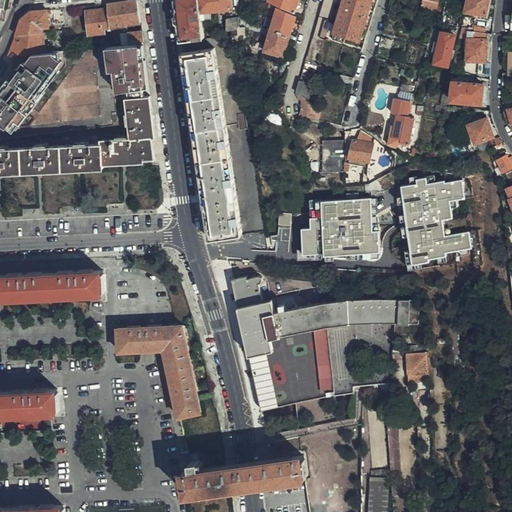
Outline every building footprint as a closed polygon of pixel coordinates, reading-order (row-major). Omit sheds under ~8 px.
[(200,20),(197,0),(179,0),(176,6),(180,41),(202,39),(200,20)] [(231,10),(230,0),(197,0),(200,20),(210,19),(209,13),(231,10)] [(294,14),(299,0),(270,0),(269,2),(294,14)] [(323,0),(319,17),(361,29),(369,0),(323,0)] [(435,12),(437,0),(422,0),(421,8),(435,12)] [(486,18),(489,0),(467,0),(464,13),(486,18)] [(109,26),(139,23),(136,1),(107,4),(107,9),(109,26)] [(110,29),(109,26),(107,9),(85,12),(88,36),(103,34),(102,29),(110,29)] [(270,30),(288,39),(294,17),(276,9),(270,30)] [(48,28),(46,11),(31,13),(22,20),(15,36),(42,34),(41,29),(48,28)] [(319,17),(296,95),(301,105),(298,116),(319,121),(322,109),(311,106),(333,34),(358,41),(361,29),(319,17)] [(231,32),(236,32),(236,19),(226,20),(225,33),(231,32)] [(283,58),(288,39),(270,30),(264,52),(283,58)] [(123,46),(139,44),(142,44),(141,31),(122,34),(123,46)] [(487,35),(487,34),(474,32),(472,40),(467,40),(467,62),(486,63),(487,35)] [(42,34),(15,36),(7,58),(29,56),(44,55),(42,34)] [(447,67),(454,36),(441,34),(434,64),(447,67)] [(113,83),(121,90),(145,88),(145,87),(148,87),(146,68),(142,69),(139,44),(123,46),(112,47),(110,48),(113,83)] [(377,48),(374,58),(389,61),(391,52),(377,48)] [(182,54),(210,241),(242,235),(215,49),(182,54)] [(0,108),(18,107),(35,85),(39,89),(61,61),(55,56),(56,54),(44,55),(29,56),(22,66),(20,64),(6,82),(7,83),(0,91),(0,108)] [(452,102),(482,105),(483,86),(453,83),(452,102)] [(18,107),(25,106),(39,89),(35,85),(18,107)] [(482,105),(490,106),(490,87),(483,86),(482,105)] [(155,137),(149,95),(146,95),(145,88),(121,90),(130,98),(128,98),(130,115),(127,115),(128,123),(130,122),(133,138),(128,138),(128,136),(121,137),(121,139),(106,140),(106,144),(90,145),(90,141),(72,142),(73,146),(50,147),(50,144),(33,145),(33,148),(10,149),(10,146),(0,146),(0,172),(106,166),(106,164),(146,161),(146,157),(157,156),(155,137)] [(399,99),(396,115),(398,115),(410,117),(413,102),(399,99)] [(362,117),(360,126),(377,130),(382,105),(366,101),(362,117)] [(280,126),(283,116),(278,115),(276,106),(270,105),(264,121),(280,126)] [(0,122),(1,121),(4,124),(9,118),(13,122),(21,111),(17,108),(18,107),(0,108),(0,122)] [(392,138),(398,115),(396,115),(391,114),(386,137),(392,138)] [(410,117),(398,115),(392,138),(398,139),(397,142),(408,145),(414,118),(410,117)] [(237,182),(244,233),(261,230),(244,116),(229,118),(233,142),(235,142),(241,182),(237,182)] [(9,118),(4,124),(9,127),(13,122),(9,118)] [(494,138),(486,119),(468,126),(475,145),(494,138)] [(343,172),(342,152),(340,140),(321,142),(323,173),(343,172)] [(369,162),(372,145),(364,144),(364,140),(361,140),(360,142),(353,142),(350,159),(369,162)] [(504,173),(511,169),(511,166),(507,155),(497,160),(504,173)] [(374,230),(373,196),(312,199),(313,225),(303,225),(304,248),(301,248),(301,254),(382,251),(381,229),(374,230)] [(438,267),(469,260),(464,233),(463,233),(455,235),(453,231),(427,236),(433,264),(437,263),(438,267)] [(417,273),(408,243),(396,243),(395,272),(417,273)] [(0,296),(22,296),(22,299),(103,294),(102,270),(0,275),(0,296)] [(248,277),(234,279),(262,401),(264,410),(355,393),(355,387),(362,386),(385,385),(393,385),(394,361),(395,336),(418,336),(420,300),(353,299),(347,299),(324,302),(276,311),(274,299),(264,301),(260,283),(261,282),(262,280),(262,278),(260,276),(258,276),(248,279),(248,277)] [(201,412),(183,325),(119,328),(120,350),(167,348),(182,416),(201,412)] [(430,360),(408,361),(408,381),(430,380),(430,360)] [(408,389),(430,388),(430,380),(408,381),(408,389)] [(0,413),(28,412),(28,414),(58,412),(57,390),(0,393),(0,413)] [(294,459),(247,466),(202,472),(201,461),(191,462),(192,470),(184,471),(187,495),(251,486),(306,478),(303,454),(294,456),(294,459)] [(369,475),(369,511),(392,511),(392,475),(369,475)]
